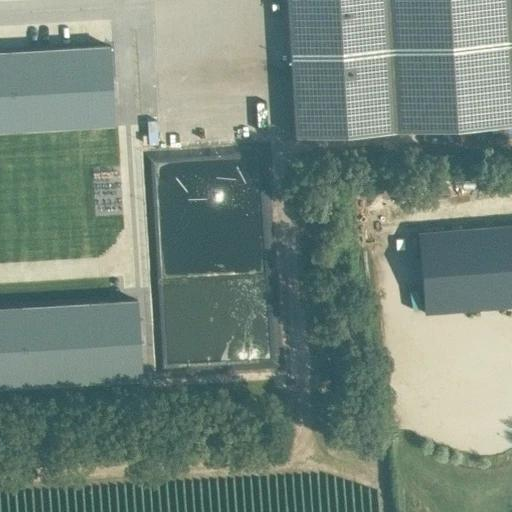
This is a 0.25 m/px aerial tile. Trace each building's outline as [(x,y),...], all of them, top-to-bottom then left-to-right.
[(511,0),(274,0),(283,123),(511,107),(511,0)] [(110,45),(0,51),(0,128),(114,122),(110,45)] [(511,228),(419,235),(426,317),(511,309),(511,228)] [(0,384),(141,376),(137,299),(0,307),(0,384)] [(511,511),(511,434),(481,437),(487,511),(511,511)]
